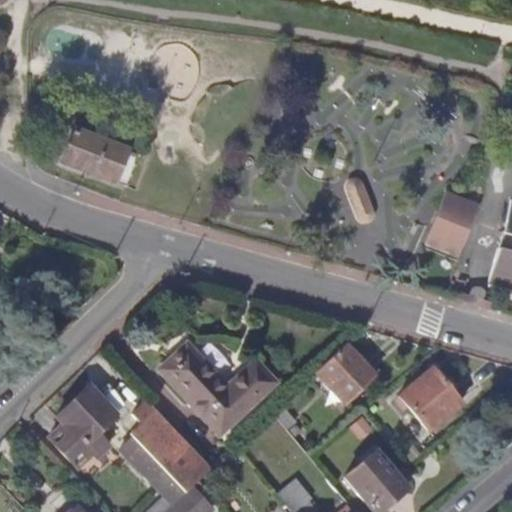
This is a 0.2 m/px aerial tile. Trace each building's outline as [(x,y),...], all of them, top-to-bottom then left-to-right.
[(137,153),(70,130),(59,163),(126,186),(137,153)] [(445,195),(427,245),(457,256),(475,206),(462,201),(445,195)] [(511,200),(509,200),(488,283),(511,289),(511,200)] [(218,433),(273,382),(254,362),(226,388),(185,345),(159,370),(218,433)] [(344,345),(314,372),(343,403),(372,376),(344,345)] [(428,430),(460,403),(431,369),(399,396),(428,430)] [(94,435),(115,415),(87,386),(55,416),(67,429),(51,445),(72,467),(87,453),(93,459),(105,447),(94,435)] [(272,411),(284,426),(294,418),(281,403),(272,411)] [(191,486),(198,480),(211,468),(152,407),(125,432),(129,436),(115,449),(159,496),(149,506),(155,511),(163,511),(177,499),(191,486)] [(407,465),(420,454),(412,446),(400,456),(407,465)] [(372,511),(377,511),(407,487),(375,450),(343,477),(372,511)] [(290,511),(295,511),(311,499),(294,479),(276,494),(290,511)] [(207,511),(210,510),(191,486),(177,499),(163,511),(207,511)]
